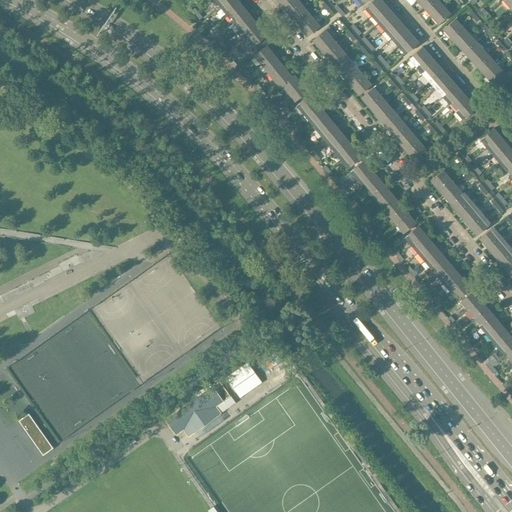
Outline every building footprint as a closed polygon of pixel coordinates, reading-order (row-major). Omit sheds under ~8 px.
[(236,0),(230,0),(221,8),(227,16),(241,5),(236,0)] [(297,0),(287,0),(282,5),(288,12),(300,3),(297,0)] [(365,8),(371,16),(385,5),(380,0),(373,0),(366,6),(367,7),(365,8)] [(419,0),(418,1),(425,9),(434,0),(419,0)] [(437,0),(434,0),(425,9),(432,16),(443,6),(437,0)] [(300,3),(288,12),(294,20),(306,11),(300,3)] [(241,5),(227,16),(233,23),(247,12),(241,5)] [(385,5),(371,16),(378,24),(391,12),(385,5)] [(443,6),(432,16),(439,24),(450,13),(443,6)] [(479,12),(484,17),(488,14),(483,9),(479,12)] [(306,11),(294,20),(301,28),(312,18),(306,11)] [(247,12),(233,23),(240,31),(253,20),(247,12)] [(391,12),(378,24),(385,31),(398,20),(391,12)] [(312,18),(301,28),(307,36),(319,26),(312,18)] [(444,29),(451,37),(462,27),(455,19),(444,29)] [(253,20),(240,31),(246,39),(260,28),(253,20)] [(398,20),(385,31),(391,39),(405,27),(398,20)] [(405,27),(391,39),(398,46),(411,35),(405,27)] [(462,27),(451,37),(458,45),(469,35),(462,27)] [(260,28),(246,39),(257,53),(266,46),(271,42),(260,28)] [(313,40),(320,48),(332,38),(325,30),(313,40)] [(411,35),(398,46),(405,54),(406,52),(407,53),(418,43),(411,35)] [(469,35),(458,45),(464,52),(475,42),(469,35)] [(332,38),(320,48),(327,56),(338,46),(332,38)] [(475,42),(464,52),(471,60),(482,50),(475,42)] [(266,46),(257,53),(255,55),(261,64),(273,54),(266,46)] [(338,46),(327,56),(333,63),(345,54),(338,46)] [(409,59),(416,67),(429,55),(422,47),(411,57),(409,59)] [(482,50),(471,60),(478,67),(489,57),(482,50)] [(228,53),(233,60),(236,58),(230,51),(228,53)] [(273,54),(261,64),(268,72),(279,62),(273,54)] [(345,54),(333,63),(340,71),(351,62),(345,54)] [(429,55),(416,67),(423,74),(436,63),(429,55)] [(489,57),(478,67),(485,74),(496,64),(489,57)] [(383,59),(380,61),(387,69),(390,67),(383,59)] [(279,62),(268,72),(274,79),(286,70),(279,62)] [(351,62),(340,71),(346,79),(358,69),(351,62)] [(436,63),(423,74),(429,82),(442,71),(436,63)] [(496,64),(485,74),(491,82),(502,72),(496,64)] [(358,69),(346,79),(352,86),(364,77),(358,69)] [(286,70),(274,79),(280,87),(283,85),(282,85),(292,77),(291,77),(286,70)] [(442,71),(429,82),(436,89),(449,78),(442,71)] [(502,72),(491,82),(498,89),(509,79),(502,72)] [(294,75),(291,77),(292,77),(282,85),(283,85),(289,93),(301,83),(294,75)] [(364,77),(352,86),(359,94),(371,85),(364,77)] [(449,78),(436,89),(443,97),(456,86),(449,78)] [(301,83),(289,93),(295,101),(307,91),(301,83)] [(456,86),(443,97),(449,104),(451,103),(462,93),(456,86)] [(362,97),(369,106),(380,96),(373,88),(362,97)] [(462,93),(451,103),(457,110),(469,100),(462,93)] [(296,106),(303,114),(317,103),(309,94),(298,104),(296,106)] [(380,96),(369,106),(375,113),(387,104),(380,96)] [(469,100),(457,110),(455,112),(462,119),(464,118),(476,108),(469,100)] [(317,103),(303,114),(310,122),(323,111),(317,103)] [(387,104),(375,113),(382,121),(393,111),(387,104)] [(323,111),(310,122),(316,130),(329,119),(323,111)] [(393,111),(382,121),(388,129),(400,119),(393,111)] [(329,119),(316,130),(322,137),(336,126),(329,119)] [(400,119),(388,129),(395,136),(406,127),(400,119)] [(446,132),(440,125),(438,127),(444,134),(446,132)] [(336,126),(322,137),(328,145),(342,134),(336,126)] [(406,127),(395,136),(401,144),(412,134),(406,127)] [(480,140),(486,148),(500,137),(493,128),(482,138),(480,140)] [(342,134),(328,145),(335,153),(348,142),(342,134)] [(412,134),(401,144),(407,152),(419,142),(412,134)] [(500,137),(486,148),(493,155),(506,144),(500,137)] [(348,142),(335,153),(341,161),(355,149),(348,142)] [(419,142),(407,152),(414,159),(425,150),(419,142)] [(511,151),(506,144),(493,155),(499,163),(511,152),(511,151)] [(355,149),(341,161),(347,168),(349,166),(349,167),(361,157),(355,149)] [(511,152),(499,163),(506,171),(508,169),(511,165),(511,152)] [(350,172),(357,180),(371,169),(364,160),(352,170),(350,172)] [(371,169),(357,180),(364,188),(377,177),(371,169)] [(431,180),(438,188),(449,178),(442,170),(431,180)] [(377,177),(364,188),(370,195),(371,193),(372,194),(383,184),(377,177)] [(449,178),(438,188),(444,196),(456,186),(449,178)] [(383,184),(372,194),(378,202),(390,192),(383,184)] [(456,186),(444,196),(451,203),(462,194),(456,186)] [(390,192),(378,202),(385,209),(396,200),(390,192)] [(462,194),(451,203),(457,211),(470,200),(464,192),(462,194)] [(396,200),(385,209),(391,217),(402,207),(396,200)] [(470,200),(457,211),(463,218),(477,207),(470,200)] [(504,211),(497,204),(494,206),(501,213),(504,211)] [(402,207),(391,217),(397,225),(409,215),(402,207)] [(477,207),(463,218),(470,226),(483,215),(477,207)] [(409,215),(397,225),(404,233),(412,226),(415,223),(409,215)] [(483,215),(470,226),(477,234),(488,225),(490,223),(483,215)] [(414,229),(412,226),(404,233),(406,236),(404,237),(412,246),(425,235),(418,226),(414,229)] [(480,238),(487,246),(500,235),(493,227),(492,229),(491,228),(480,238)] [(425,235),(412,246),(418,254),(431,242),(425,235)] [(500,235),(487,246),(493,254),(507,243),(500,235)] [(431,242),(418,254),(425,262),(438,250),(431,242)] [(511,248),(507,243),(493,254),(500,262),(511,251),(511,248)] [(391,249),(398,258),(400,255),(394,247),(391,249)] [(438,250),(425,262),(431,269),(444,258),(438,250)] [(511,251),(500,262),(506,270),(511,264),(511,251)] [(444,258),(431,269),(438,277),(451,266),(444,258)] [(451,266),(438,277),(444,284),(457,273),(451,266)] [(457,273),(444,284),(450,292),(464,281),(457,273)] [(464,281),(450,292),(456,299),(458,298),(470,288),(464,281)] [(461,301),(468,309),(479,299),(472,291),(461,301)] [(479,299),(468,309),(475,317),(486,308),(479,299)] [(19,320),(36,312),(31,301),(15,309),(19,320)] [(486,308),(475,317),(481,324),(492,315),(486,308)] [(492,315),(481,324),(479,326),(485,334),(499,323),(492,315)] [(499,323),(485,334),(492,342),(506,331),(499,323)] [(506,331),(492,342),(498,349),(511,338),(506,331)] [(511,338),(498,349),(505,357),(507,355),(511,350),(511,338)] [(259,363),(267,371),(280,359),(272,351),(259,363)] [(247,363),(226,378),(240,397),(261,382),(247,363)] [(203,388),(195,394),(197,397),(166,419),(176,434),(184,429),(188,435),(220,413),(235,402),(230,396),(222,385),(220,381),(205,391),(203,388)] [(53,448),(29,413),(18,421),(43,455),(48,451),(53,448)]
